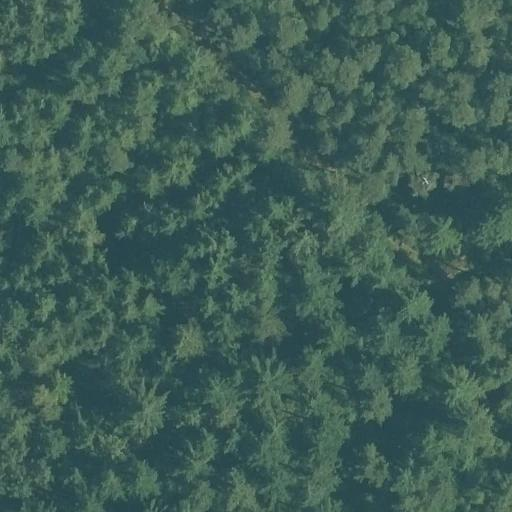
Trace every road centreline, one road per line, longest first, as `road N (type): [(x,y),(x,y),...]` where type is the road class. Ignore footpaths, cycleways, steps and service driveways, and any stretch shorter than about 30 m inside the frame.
road 1 (track): [(0,426),(511,230)]
road 2 (track): [(411,264),(155,0)]
